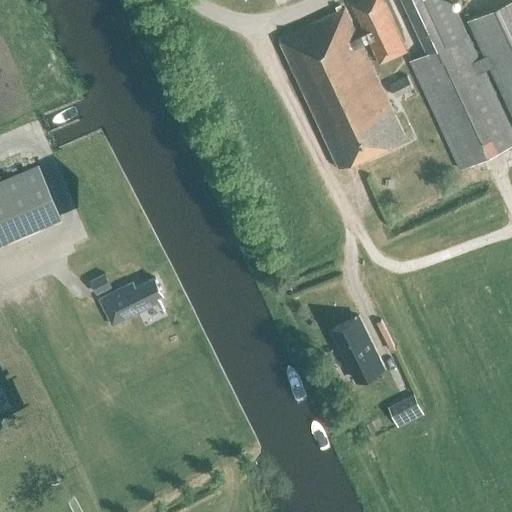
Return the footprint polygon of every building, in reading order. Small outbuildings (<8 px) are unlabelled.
[(379,63),(407,50),(383,0),(360,0),(352,4),(364,30),(357,33),(344,6),(279,36),(338,165),(404,134),(361,41),(368,38),(379,63)] [(450,0),(403,0),(427,51),(409,60),(459,169),(511,144),(511,135),(482,70),(490,67),(511,115),(511,40),(497,7),(468,20),(485,55),(477,59),(450,0)] [(511,0),(497,7),(511,40),(511,0)] [(407,73),(399,77),(388,82),(394,96),(414,87),(407,73)] [(0,242),(61,217),(38,161),(0,176),(0,242)] [(164,293),(155,274),(135,283),(133,278),(98,296),(111,324),(161,300),(159,295),(164,293)] [(352,318),(332,328),(350,364),(356,361),(362,375),(383,365),(365,329),(359,332),(352,318)] [(414,392),(388,405),(397,425),(423,412),(414,392)]
